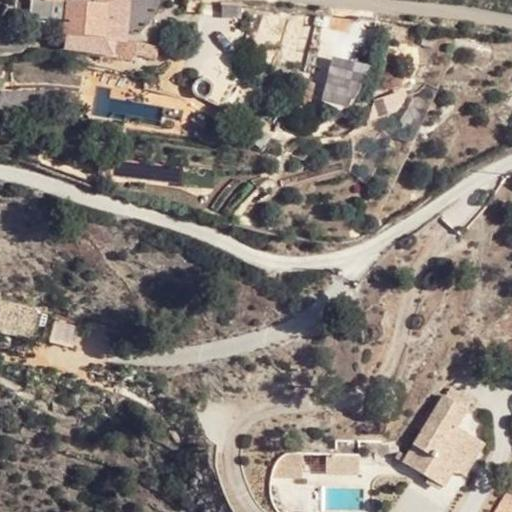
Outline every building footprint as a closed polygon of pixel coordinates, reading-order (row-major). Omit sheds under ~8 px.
[(65,44),(125,50),(129,0),(27,0),(27,9),(68,13),(65,44)] [(201,0),(183,0),(182,10),(200,12),(201,0)] [(349,42),(323,38),(319,62),(345,66),(349,42)] [(205,92),(208,90),(210,86),(210,81),(208,77),(205,75),(201,75),(199,75),(196,76),(194,78),(193,81),(192,84),(193,88),(195,90),(198,92),(201,93),(205,92)] [(36,308),(1,302),(0,309),(0,330),(31,335),(36,308)] [(442,394),(414,443),(425,448),(422,456),(427,461),(422,470),(444,483),(454,466),(472,433),(457,424),(467,407),(442,394)] [(472,433),(454,466),(467,472),(485,441),(472,433)] [(425,448),(414,443),(405,460),(422,470),(427,461),(422,456),(425,448)] [(273,477),(301,478),(303,454),(286,454),(274,464),(273,477)] [(327,474),(359,475),(359,455),(328,454),(327,474)]
